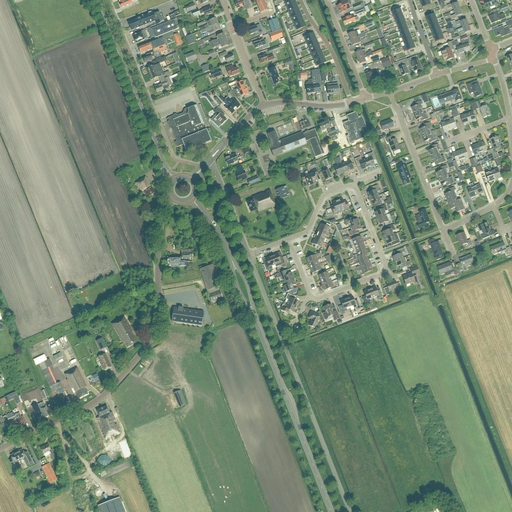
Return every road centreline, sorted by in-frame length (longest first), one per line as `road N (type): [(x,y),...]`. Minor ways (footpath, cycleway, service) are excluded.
road 1 (tertiary): [(0,449),(96,401),(146,346),(157,317),(165,212)]
road 2 (unclassified): [(349,511),(248,255)]
road 3 (tertiary): [(331,511),(253,315)]
road 4 (residential): [(353,186),(386,267),(310,296)]
road 5 (residential): [(442,230),(389,92)]
road 6 (tertiary): [(142,113),(96,0)]
